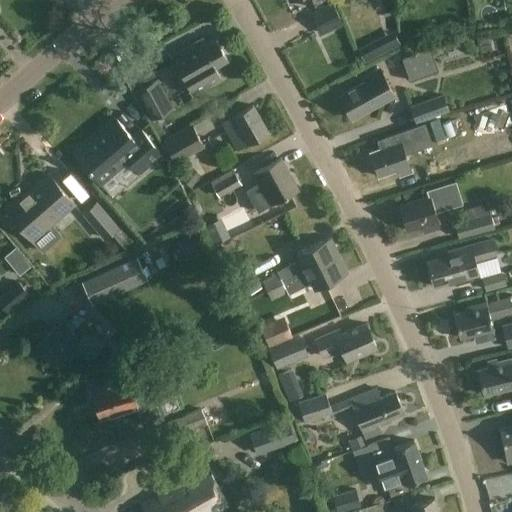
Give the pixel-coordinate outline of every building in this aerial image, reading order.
[(290,0),(292,3),(299,0),(305,0),(309,8),(325,1),(324,0),(290,0)] [(342,24),(332,3),(310,15),(321,35),(342,24)] [(207,47),(202,40),(172,58),(194,96),(207,88),(206,85),(220,77),(215,68),(227,60),(217,42),(207,47)] [(371,63),(391,53),(385,41),(365,51),(371,63)] [(440,71),(432,49),(404,59),(412,82),(440,71)] [(395,96),(381,69),(364,78),(367,83),(341,97),(353,118),(395,96)] [(174,108),(157,80),(135,92),(151,121),(174,108)] [(419,116),(451,105),(446,90),(414,101),(419,116)] [(268,133),(252,105),(222,123),(238,150),(268,133)] [(450,107),(420,117),(422,124),(453,114),(450,107)] [(141,130),(132,138),(116,118),(75,153),(102,185),(129,161),(140,174),(163,155),(141,130)] [(371,153),(376,165),(373,165),(376,174),(379,173),(380,177),(399,170),(401,175),(412,171),(406,154),(432,144),(425,124),(382,140),(385,148),(371,153)] [(437,126),(439,142),(458,139),(456,124),(437,126)] [(205,147),(193,125),(164,141),(176,164),(205,147)] [(298,190),(280,159),(253,174),(259,185),(248,191),(259,211),(270,205),(271,206),(298,190)] [(434,179),(452,173),(448,159),(430,165),(434,179)] [(241,186),(234,172),(211,185),(219,198),(241,186)] [(74,205),(49,176),(7,212),(33,241),(74,205)] [(460,184),(434,191),(441,214),(466,207),(460,184)] [(441,227),(432,196),(401,206),(408,230),(423,226),(425,232),(441,227)] [(118,227),(96,203),(82,215),(103,240),(118,227)] [(494,229),(490,215),(455,225),(459,239),(494,229)] [(268,290),(340,255),(331,238),(298,253),(301,260),(282,270),(283,273),(264,282),(268,290)] [(497,254),(493,239),(449,252),(450,255),(428,262),(435,286),(479,273),(476,261),(497,254)] [(340,255),(268,290),(272,299),(291,290),(293,293),(312,283),(315,290),(349,273),(340,255)] [(147,281),(136,258),(82,283),(92,306),(147,281)] [(262,288),(252,266),(231,276),(241,298),(262,288)] [(506,286),(503,273),(482,279),(486,292),(506,286)] [(28,296),(17,283),(0,297),(0,306),(7,314),(28,296)] [(328,301),(323,289),(295,302),(300,314),(328,301)] [(511,312),(511,303),(511,298),(487,304),(486,303),(467,308),(467,311),(455,314),(462,339),(494,331),(490,318),(511,312)] [(84,322),(73,318),(66,325),(63,321),(37,345),(56,364),(67,354),(69,356),(76,350),(87,361),(104,345),(94,335),(95,333),(84,322)] [(511,348),(511,323),(502,326),(508,349),(511,348)] [(377,348),(367,324),(341,334),(339,329),(315,339),(322,357),(342,349),(347,361),(377,348)] [(309,356),(300,336),(269,349),(277,369),(309,356)] [(511,360),(510,361),(509,359),(488,364),(488,367),(478,370),(485,396),(511,388),(511,360)] [(132,386),(128,375),(103,383),(104,386),(90,391),(92,397),(89,402),(92,411),(97,413),(99,419),(137,407),(140,416),(145,415),(148,425),(164,420),(151,380),(132,386)] [(380,397),(377,389),(350,400),(366,439),(382,433),(379,426),(385,423),(384,420),(403,412),(394,391),(380,397)] [(333,414),(326,394),(298,403),(299,405),(291,408),(296,423),(304,420),(305,423),(333,414)] [(207,423),(202,410),(156,429),(161,442),(207,423)] [(296,443),(288,420),(249,434),(257,456),(296,443)] [(511,427),(501,430),(507,455),(509,463),(511,462),(511,427)] [(393,450),(389,439),(369,447),(379,472),(383,470),(393,497),(410,490),(408,485),(427,477),(414,441),(393,450)] [(211,511),(226,504),(205,463),(176,480),(177,482),(141,504),(146,511),(211,511)] [(439,511),(435,498),(412,504),(414,511),(439,511)]
